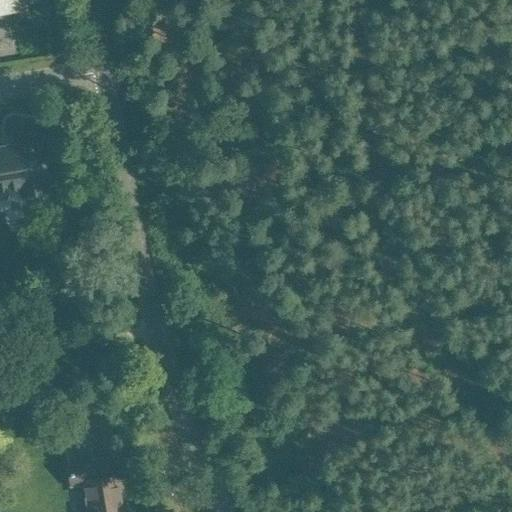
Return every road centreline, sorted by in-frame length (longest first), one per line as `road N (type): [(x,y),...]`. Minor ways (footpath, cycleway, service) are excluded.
road 1 (unclassified): [(224,511),(136,281),(96,78)]
road 2 (unknown): [(126,456),(76,393),(60,342),(155,343)]
